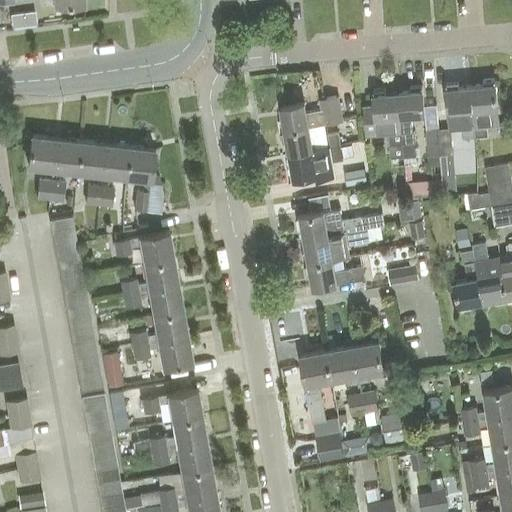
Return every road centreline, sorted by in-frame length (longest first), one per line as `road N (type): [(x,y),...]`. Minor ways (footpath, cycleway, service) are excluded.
road 1 (unclassified): [(284,511),(209,106),(213,75),(242,59),(511,36)]
road 2 (tertiary): [(0,86),(165,63),(190,49),(199,0)]
